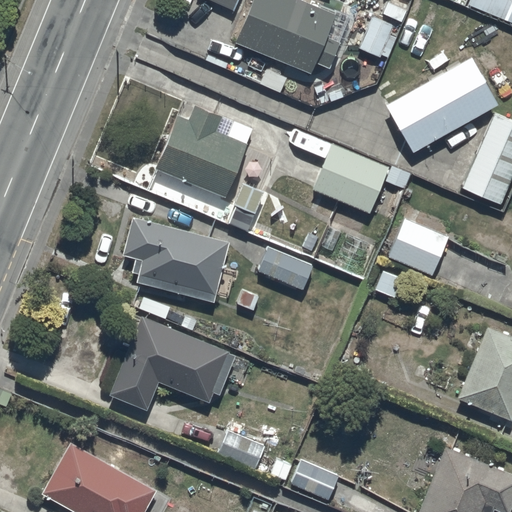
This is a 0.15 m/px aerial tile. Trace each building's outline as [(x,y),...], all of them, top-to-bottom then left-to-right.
[(334,9),(312,0),(250,0),(234,38),(311,69),(316,58),(329,63),(339,38),(325,32),(334,9)] [(511,0),(467,0),(467,2),(511,17),(511,0)] [(393,23),(372,11),(358,44),(380,54),(381,51),(387,54),(396,35),(389,31),(393,23)] [(497,99),(471,52),(385,100),(413,148),(497,99)] [(175,110),(153,163),(223,191),(221,195),(254,209),(262,188),(243,180),(247,170),(236,166),(252,126),(233,118),(227,132),(215,127),(221,112),(194,101),(188,116),(175,110)] [(511,172),(511,117),(493,110),(461,184),(501,200),(511,172)] [(388,163),(330,138),(313,184),(369,208),(388,163)] [(229,238),(133,212),(123,251),(135,254),(131,268),(138,270),(136,277),(213,298),(229,238)] [(448,232),(404,214),(388,253),(431,272),(448,232)] [(312,262),(267,243),(257,267),(302,285),(312,262)] [(144,312),(108,390),(148,407),(160,377),(209,398),(214,387),(219,389),(235,351),(144,312)] [(511,331),(488,321),(457,393),(510,416),(511,412),(511,331)] [(264,443),(227,427),(218,448),(254,464),(264,443)] [(156,485),(70,436),(41,488),(82,511),(150,511),(151,511),(144,507),(156,485)] [(511,469),(443,443),(416,511),(498,511),(499,511),(491,509),(493,504),(509,510),(511,500),(511,469)] [(337,472),(300,456),(289,480),(326,496),(337,472)]
